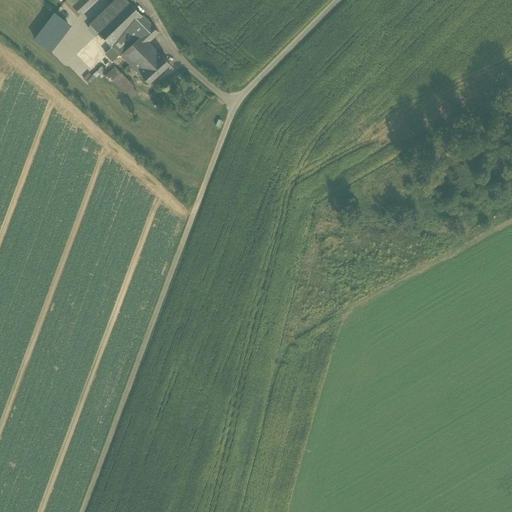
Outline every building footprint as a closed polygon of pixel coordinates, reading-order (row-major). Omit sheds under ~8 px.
[(65,0),(80,15),(95,0),(65,0)] [(142,76),(162,58),(148,43),(158,33),(125,0),(114,0),(90,24),(112,47),(119,55),(141,77),(142,77),(142,76)] [(54,13),(34,40),(51,53),(71,26),(54,13)] [(119,55),(112,47),(105,54),(112,61),(119,55)] [(162,58),(142,76),(142,77),(148,84),(170,65),(163,57),(162,58)] [(133,87),(115,67),(107,75),(125,94),(126,93),(131,99),(137,93),(132,87),(133,87)]
